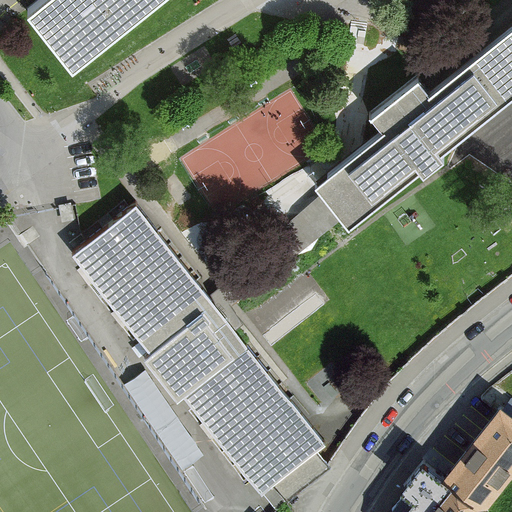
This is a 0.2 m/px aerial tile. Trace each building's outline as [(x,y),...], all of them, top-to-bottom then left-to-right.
[(37,0),(27,8),(72,64),(152,0),(37,0)] [(383,128),(316,180),(323,190),(344,215),(348,222),(353,218),(382,195),(421,164),(423,167),(442,153),(440,149),(511,91),(511,22),(428,89),(419,76),(420,75),(418,73),(369,111),(371,114),(372,114),(383,128)] [(344,215),(323,190),(215,285),(216,286),(207,294),(235,328),(243,321),(231,304),(344,215)] [(135,200),(71,250),(73,253),(74,252),(84,264),(77,269),(143,354),(177,396),(243,481),(251,475),(261,488),(260,489),(261,491),(271,483),(286,502),(331,467),(316,448),(325,441),(323,439),(235,328),(207,294),(136,203),(137,202),(135,200)] [(511,475),(511,421),(499,411),(442,484),(422,469),(400,499),(412,508),(408,511),(486,511),(485,511),(511,475)]
